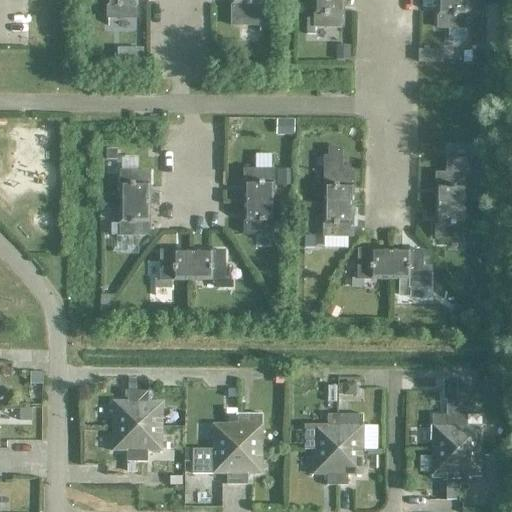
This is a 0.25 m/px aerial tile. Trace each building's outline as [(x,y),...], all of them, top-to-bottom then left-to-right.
[(135,0),(107,0),(107,21),(136,21),(135,0)] [(259,0),(231,0),(231,28),(268,28),(268,18),(260,18),(259,0)] [(315,36),(315,29),(343,29),(343,0),(315,0),(315,19),(306,19),(306,36),(315,36)] [(465,0),(436,0),(436,29),(447,29),(465,30),(465,0)] [(349,48),(336,48),(336,62),(349,62),(349,48)] [(226,51),(212,51),(212,65),(226,65),(226,51)] [(484,53),(462,53),(462,65),(484,65),(484,53)] [(142,54),(132,54),(132,64),(142,64),(142,54)] [(294,120),(280,120),(280,136),(294,136),(294,120)] [(482,142),(471,142),(471,155),(482,155),(482,142)] [(324,206),(352,207),(353,175),(340,175),(340,151),(328,151),(328,159),(324,159),(324,175),(324,206)] [(115,152),(106,152),(106,162),(115,162),(115,152)] [(436,176),(436,207),(465,207),(465,177),(469,177),(469,162),(446,162),(446,176),(436,176)] [(244,204),(272,204),(272,172),(244,172),(244,204)] [(290,172),(276,172),(276,187),(290,187),(290,172)] [(119,173),(119,205),(148,205),(148,173),(119,173)] [(244,204),(244,236),(272,236),(272,235),(280,235),(280,225),(272,225),(272,204),(244,204)] [(148,205),(119,205),(119,225),(110,225),(110,238),(148,238),(148,205)] [(352,207),(324,206),(323,239),(352,239),(352,207)] [(465,207),(436,207),(435,239),(464,239),(465,207)] [(315,238),(304,238),(304,250),(315,250),(315,238)] [(482,239),(471,240),(471,255),(482,254),(482,239)] [(389,281),(390,252),(357,252),(357,279),(357,281),(362,281),(389,281)] [(431,290),(431,270),(421,269),(421,253),(390,252),(389,281),(409,281),(409,289),(431,290)] [(154,282),(154,290),(171,290),(171,282),(193,282),(193,253),(159,254),(159,282),(154,282)] [(193,253),(193,282),(218,282),(218,291),(231,291),(231,282),(224,282),(224,253),(193,253)] [(357,279),(351,279),(351,288),(362,288),(362,281),(357,281),(357,279)] [(112,298),(100,297),(100,316),(112,298)] [(328,307),(324,317),(335,322),(339,313),(328,307)] [(456,307),(449,317),(459,324),(466,314),(456,307)] [(21,363),(12,363),(12,372),(21,373),(21,363)] [(275,372),(274,387),(283,387),(283,373),(275,372)] [(42,374),(30,374),(30,386),(42,386),(42,374)] [(137,379),(129,379),(129,390),(137,390),(137,379)] [(449,418),(431,417),(431,452),(456,452),(456,417),(456,413),(456,401),(456,380),(447,380),(447,401),(450,400),(450,417),(449,418)] [(354,386),(342,386),(341,399),(354,399),(354,386)] [(336,389),(325,389),(325,405),(335,405),(336,389)] [(235,390),(227,390),(227,398),(235,398),(235,390)] [(112,403),(112,428),(136,428),(137,393),(127,393),(126,403),(112,403)] [(137,393),(136,428),(161,429),(162,404),(147,404),(147,393),(137,393)] [(466,413),(466,401),(456,401),(456,413),(466,413)] [(212,426),(212,451),(236,451),(237,416),(236,416),(236,409),(226,409),(226,426),(212,426)] [(14,410),(3,410),(3,422),(14,423),(14,410)] [(30,411),(18,410),(18,423),(30,423),(30,411)] [(237,416),(236,451),(261,451),(261,416),(237,416)] [(312,427),(303,427),(303,452),(312,452),(336,452),(337,416),(326,416),(326,427),(312,427)] [(361,452),(361,427),(361,416),(337,416),(336,452),(361,452)] [(456,417),(456,452),(481,452),(481,417),(456,417)] [(136,428),(112,428),(111,453),(126,453),(126,463),(136,464),(136,428)] [(136,428),(136,464),(146,464),(147,453),(161,453),(161,429),(136,428)] [(236,487),(236,451),(212,451),(192,451),(192,475),(226,476),(226,487),(236,487)] [(236,451),(236,487),(247,487),(247,476),(261,476),(261,451),(236,451)] [(336,452),(312,452),(311,476),(326,476),(326,487),(336,487),(336,452)] [(336,452),(336,487),(347,487),(347,477),(361,477),(361,452),(336,452)] [(456,452),(431,452),(431,477),(445,477),(445,488),(445,502),(454,502),(454,488),(456,488),(456,452)] [(481,452),(456,452),(456,488),(466,488),(466,477),(480,477),(481,452)] [(182,477),(170,477),(169,486),(182,486),(182,477)]
